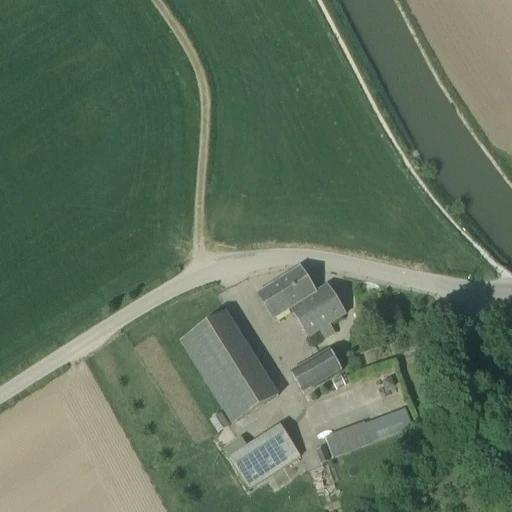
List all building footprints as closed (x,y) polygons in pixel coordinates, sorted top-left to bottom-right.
[(290,312),(308,339),(345,316),(327,288),(316,295),(299,269),(256,296),(273,322),(290,312)] [(180,343),(232,427),(278,398),(226,314),(180,343)] [(290,373),(301,394),(341,372),(330,351),(290,373)] [(412,428),(405,410),(325,442),(332,459),(412,428)] [(219,416),(209,422),(217,434),(227,428),(219,416)] [(300,457),(283,431),(232,463),(249,490),(300,457)] [(317,452),(321,464),(330,461),(326,449),(317,452)]
